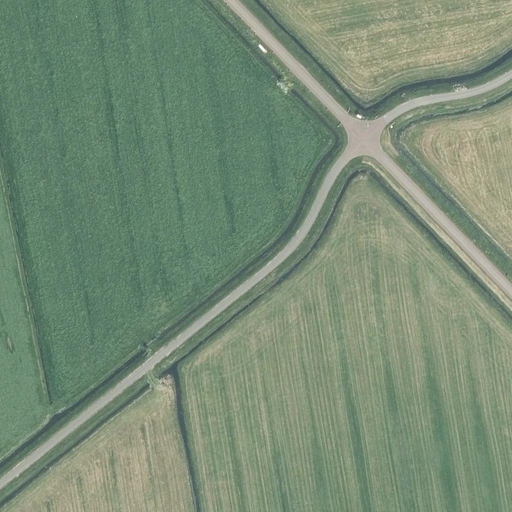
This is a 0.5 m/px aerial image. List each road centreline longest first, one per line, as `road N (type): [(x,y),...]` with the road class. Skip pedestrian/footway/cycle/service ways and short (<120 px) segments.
road 1 (unclassified): [(0,486),(286,253),(363,139)]
road 2 (tertiary): [(511,293),(363,139)]
road 3 (tertiary): [(363,139),(229,0)]
road 4 (unclassified): [(363,139),(406,107),(511,74)]
